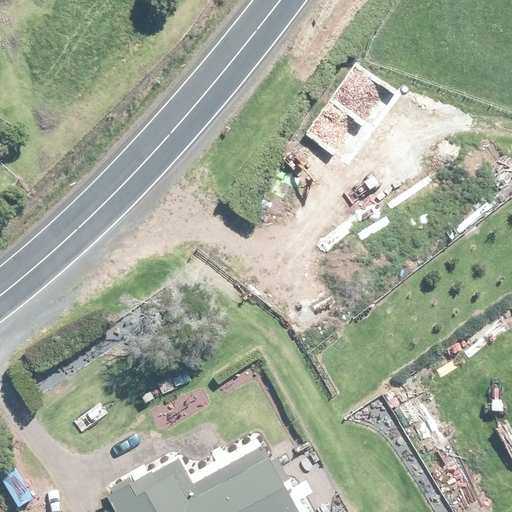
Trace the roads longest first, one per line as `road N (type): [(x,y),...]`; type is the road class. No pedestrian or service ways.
road 1 (tertiary): [(0,293),(176,132),(285,0)]
road 2 (unknown): [(0,388),(64,469),(86,511)]
